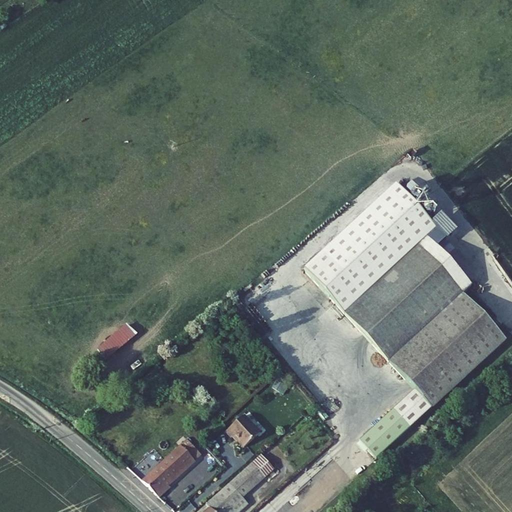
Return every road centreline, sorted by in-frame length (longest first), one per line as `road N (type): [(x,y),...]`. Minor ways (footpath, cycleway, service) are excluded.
road 1 (secondary): [(153,511),(0,388)]
road 2 (unknown): [(276,511),(357,436),(330,380)]
